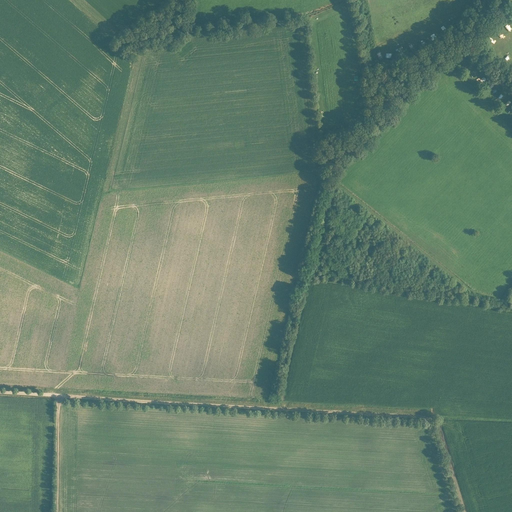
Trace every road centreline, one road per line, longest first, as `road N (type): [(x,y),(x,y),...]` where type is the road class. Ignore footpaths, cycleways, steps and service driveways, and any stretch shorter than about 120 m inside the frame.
road 1 (track): [(269,407),(57,395),(55,511)]
road 2 (track): [(269,407),(431,419),(465,511)]
